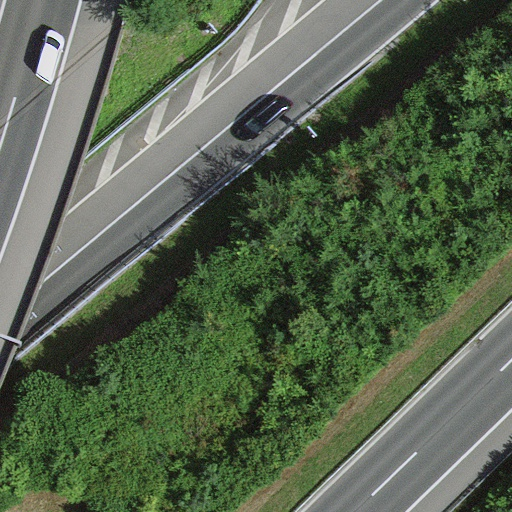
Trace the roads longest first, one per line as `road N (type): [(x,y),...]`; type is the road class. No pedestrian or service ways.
road 1 (motorway): [(409,0),(0,339)]
road 2 (motorway): [(357,511),(511,361)]
road 3 (motorway): [(0,147),(41,0)]
